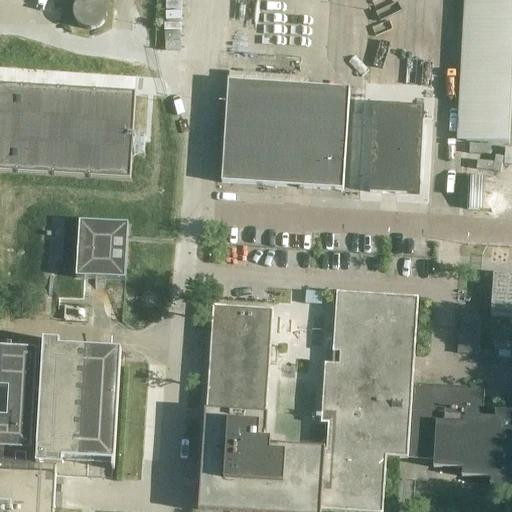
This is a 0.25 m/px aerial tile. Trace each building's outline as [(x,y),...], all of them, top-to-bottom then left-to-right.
[(38,0),(39,42),(57,41),(56,0),(38,0)] [(81,0),(78,2),(75,7),(74,12),(74,18),(76,23),(80,27),(84,30),(90,31),(95,30),(99,28),(103,25),(106,21),(107,16),(107,11),(105,6),(102,2),(99,0),(81,0)] [(511,66),(511,0),(472,0),(465,144),(508,146),(511,66)] [(228,83),(227,101),(221,185),(343,193),(350,91),(228,83)] [(0,88),(0,174),(131,182),(136,96),(0,88)] [(373,106),(371,144),(368,194),(419,197),(424,108),(406,107),(407,101),(396,101),(396,107),(373,106)] [(76,280),(93,281),(125,283),(128,227),(80,224),(76,280)] [(511,279),(496,278),(493,318),(511,319),(511,279)] [(273,312),(213,308),(206,421),(203,421),(203,428),(205,428),(199,511),(383,511),(386,460),(408,461),(409,452),(415,453),(415,457),(428,457),(428,454),(434,454),(433,470),(463,472),(462,476),(461,476),(461,479),(491,481),(491,486),(489,486),(489,488),(511,489),(511,414),(494,413),(494,415),(495,415),(495,420),(483,420),(485,391),(438,388),(438,396),(413,395),(418,299),(337,294),(332,355),(341,356),(340,367),(325,366),(320,426),(327,427),(326,453),(271,449),(271,443),(264,443),(273,312)] [(483,318),(460,316),(457,355),(480,357),(483,318)] [(31,404),(32,404),(35,354),(31,354),(31,355),(19,354),(0,352),(0,511),(53,511),(56,468),(62,468),(63,461),(112,464),(112,471),(114,471),(121,352),(59,348),(60,343),(43,342),(38,434),(29,434),(31,404)] [(98,466),(97,480),(109,480),(110,466),(98,466)]
